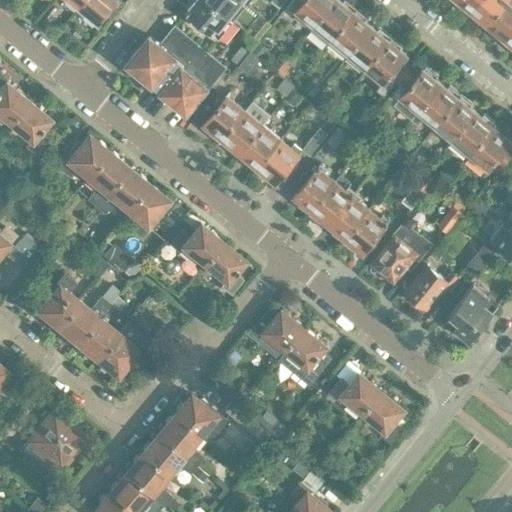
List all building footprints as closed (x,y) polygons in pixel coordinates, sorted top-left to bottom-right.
[(81,0),(78,4),(99,21),(106,13),(111,17),(124,1),(123,0),(81,0)] [(219,38),(233,21),(206,0),(195,0),(191,5),(194,7),(188,14),(219,38)] [(206,0),(233,21),(247,4),(241,0),(206,0)] [(315,24),(334,0),(291,0),(278,16),(285,23),(297,9),(315,24)] [(343,0),(334,0),(315,24),(332,38),(357,7),(348,0),(343,0)] [(454,0),(462,6),(465,5),(471,9),(478,0),(454,0)] [(478,0),(471,9),(476,13),(475,17),(486,26),(507,0),(478,0)] [(511,0),(507,0),(486,26),(496,34),(500,33),(505,37),(511,28),(511,0)] [(369,17),(357,7),(332,38),(349,52),(372,24),(367,19),(369,17)] [(150,34),(129,59),(130,66),(162,92),(201,45),(175,24),(160,43),(150,34)] [(378,29),(372,24),(349,52),(366,65),(391,35),(380,26),(378,29)] [(391,35),(366,65),(382,79),(375,87),(383,93),(395,79),(397,81),(410,65),(402,58),(407,53),(401,48),(403,45),(391,35)] [(267,49),(257,41),(252,48),(261,56),(267,49)] [(187,112),(217,76),(226,65),(201,45),(162,92),(187,112)] [(239,64),(249,51),(241,45),(231,58),(239,64)] [(247,74),(261,57),(251,48),(249,51),(239,64),(237,66),(247,74)] [(292,66),(285,60),(277,70),(284,76),(292,66)] [(412,117),(442,81),(436,77),(438,74),(427,64),(420,73),(410,65),(397,81),(407,88),(395,103),(412,117)] [(0,112),(9,120),(27,98),(5,80),(0,86),(0,112)] [(436,123),(461,93),(449,83),(447,85),(442,81),(412,117),(420,122),(426,115),(436,123)] [(211,132),(220,139),(246,107),(228,93),(205,122),(212,127),(211,132)] [(473,103),(461,93),(436,123),(453,137),(477,110),(471,105),(473,103)] [(38,130),(49,117),(27,98),(9,120),(31,138),(27,143),(36,150),(47,137),(38,130)] [(246,107),(220,139),(232,149),(236,147),(240,151),(264,122),(246,107)] [(483,115),(477,110),(453,137),(471,152),(496,121),(485,112),(483,115)] [(511,148),(508,145),(511,139),(511,138),(506,134),(508,132),(496,121),(471,152),(497,173),(502,167),(511,154),(511,148)] [(264,122),(240,151),(246,155),(245,160),(256,168),(282,136),(264,122)] [(339,126),(325,143),(335,151),(349,134),(339,126)] [(74,164),(86,174),(107,148),(105,147),(105,144),(99,139),(97,140),(88,133),(81,141),(80,140),(59,165),(67,172),(74,164)] [(314,133),(306,144),(313,150),(321,139),(314,133)] [(282,136),(256,168),(266,177),(271,176),(277,181),(301,152),(282,136)] [(400,166),(411,153),(406,149),(402,154),(391,145),(384,154),(400,166)] [(107,191),(128,165),(118,158),(118,155),(113,150),(110,151),(107,148),(86,174),(104,189),(107,191)] [(368,160),(374,166),(380,159),(373,154),(368,160)] [(381,171),(386,165),(389,162),(382,156),(380,159),(374,166),(381,171)] [(299,203),(308,211),(335,178),(325,170),(328,167),(321,161),(294,193),(300,198),(299,203)] [(127,208),(148,182),(146,180),(145,177),(140,173),(137,173),(128,165),(107,191),(115,198),(127,208)] [(426,192),(433,183),(423,175),(415,184),(416,184),(426,192)] [(335,178),(308,211),(319,220),(323,218),(328,222),(355,189),(349,184),(346,187),(335,178)] [(150,184),(148,182),(127,208),(139,218),(133,226),(141,233),(162,208),(161,206),(168,198),(159,191),(159,188),(153,184),(150,184)] [(413,208),(426,192),(416,184),(403,200),(413,208)] [(96,204),(107,191),(104,189),(100,194),(94,189),(88,197),(96,204)] [(355,189),(328,222),(334,226),(332,231),(342,239),(369,206),(359,198),(362,195),(355,189)] [(104,211),(111,203),(115,198),(107,191),(96,204),(104,211)] [(454,204),(438,224),(447,231),(462,211),(454,204)] [(369,206),(342,239),(354,249),(359,247),(363,251),(391,217),(383,211),(380,215),(369,206)] [(511,213),(510,212),(490,237),(500,244),(492,253),(511,269),(511,213)] [(181,219),(170,234),(174,237),(181,229),(189,235),(193,230),(181,219)] [(221,239),(200,222),(193,230),(189,235),(181,229),(174,237),(170,242),(172,244),(176,239),(203,261),(221,239)] [(0,234),(0,252),(16,233),(7,226),(0,235),(0,234)] [(27,268),(42,250),(24,234),(7,254),(21,266),(22,265),(27,268)] [(395,235),(373,262),(375,264),(376,268),(380,271),(384,271),(386,273),(389,270),(396,276),(416,252),(395,235)] [(474,275),(492,253),(500,244),(490,237),(490,236),(465,267),(474,275)] [(244,258),(221,239),(203,261),(232,285),(228,289),(231,291),(242,278),(233,271),(244,258)] [(113,262),(126,272),(132,271),(139,262),(123,249),(113,262)] [(94,252),(83,267),(95,276),(106,262),(94,252)] [(429,262),(406,289),(407,291),(408,294),(415,299),(419,300),(426,306),(438,292),(443,296),(459,275),(447,265),(441,272),(429,262)] [(54,322),(57,324),(77,298),(65,288),(72,280),(64,273),(43,298),(44,299),(37,308),(46,315),(46,318),(51,322),(54,322)] [(102,310),(114,295),(118,289),(110,283),(101,295),(94,303),(102,310)] [(473,283),(449,313),(459,321),(453,328),(469,340),(499,303),(473,283)] [(110,317),(117,308),(116,307),(122,301),(114,295),(102,310),(110,317)] [(77,298),(57,324),(59,326),(60,329),(65,333),(68,333),(76,340),(98,314),(77,298)] [(259,326),(286,348),(304,326),(282,308),(273,319),(272,318),(270,320),(263,314),(252,328),(256,330),(259,326)] [(98,314),(76,340),(86,348),(87,351),(92,355),(95,355),(97,357),(119,332),(98,314)] [(125,366),(146,340),(126,324),(119,332),(97,357),(100,359),(100,362),(105,366),(108,366),(117,373),(124,365),(125,366)] [(327,344),(304,326),(286,348),(313,369),(309,374),(313,377),(324,364),(317,358),(319,356),(317,355),(327,344)] [(336,388),(364,411),(382,389),(360,371),(350,382),(349,381),(347,383),(341,377),(330,391),(332,393),(336,388)] [(404,407),(382,389),(364,411),(392,434),(388,438),(390,440),(401,427),(395,421),(397,419),(395,418),(404,407)] [(176,410),(174,412),(200,433),(210,421),(218,428),(225,419),(200,398),(199,400),(191,392),(183,401),(181,401),(176,407),(176,410)] [(228,402),(222,408),(245,428),(250,421),(237,410),(228,402)] [(78,445),(86,436),(77,428),(79,426),(67,416),(65,418),(55,410),(50,417),(47,414),(43,418),(45,419),(37,430),(35,428),(32,432),(35,435),(30,441),(61,467),(69,457),(72,456),(78,448),(78,445)] [(200,433),(174,412),(172,415),(169,415),(165,420),(165,423),(158,432),(183,453),(185,451),(200,433)] [(183,453),(158,432),(150,441),(147,442),(142,447),(142,450),(141,452),(167,473),(181,456),(183,453)] [(204,457),(194,449),(189,454),(185,451),(183,453),(197,465),(204,457)] [(167,473),(141,452),(139,454),(137,454),(132,459),(132,462),(124,471),(150,492),(152,490),(167,473)] [(190,473),(197,465),(183,453),(181,456),(185,459),(181,465),(190,473)] [(150,492),(124,471),(117,481),(114,481),(109,486),(110,489),(107,492),(132,511),(133,511),(148,495),(150,492)] [(302,495),(292,508),(296,511),(331,511),(333,509),(325,502),(326,501),(301,480),(294,489),(302,495)] [(164,504),(171,496),(161,488),(157,494),(152,490),(150,492),(164,504)] [(132,511),(107,492),(106,494),(103,494),(98,500),(99,502),(92,511),(93,511),(132,511)] [(241,492),(237,497),(249,507),(255,500),(246,493),(245,494),(241,492)]
